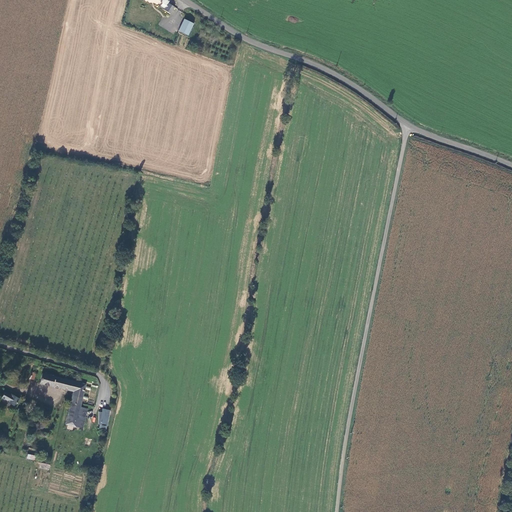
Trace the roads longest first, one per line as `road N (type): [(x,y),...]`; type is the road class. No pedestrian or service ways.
road 1 (unclassified): [(407,124),(336,511)]
road 2 (unclassified): [(184,0),(244,38),(333,74),(407,124)]
road 3 (unclassified): [(0,345),(98,375),(92,422)]
